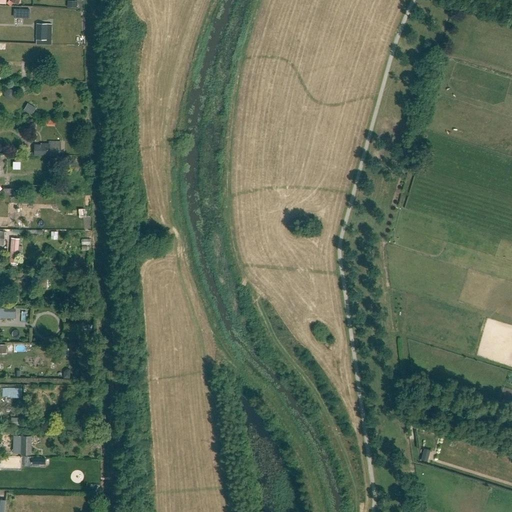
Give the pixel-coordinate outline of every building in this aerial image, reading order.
[(14,10),(14,18),(30,19),(30,10),(14,10)] [(50,45),(51,24),(36,24),(36,45),(50,45)] [(30,105),(27,111),(32,114),(36,108),(30,105)] [(34,145),(34,155),(60,156),(61,142),(49,142),(48,145),(34,145)] [(17,263),(19,239),(11,238),(8,263),(17,263)] [(31,455),(31,436),(20,436),(20,454),(31,455)]
